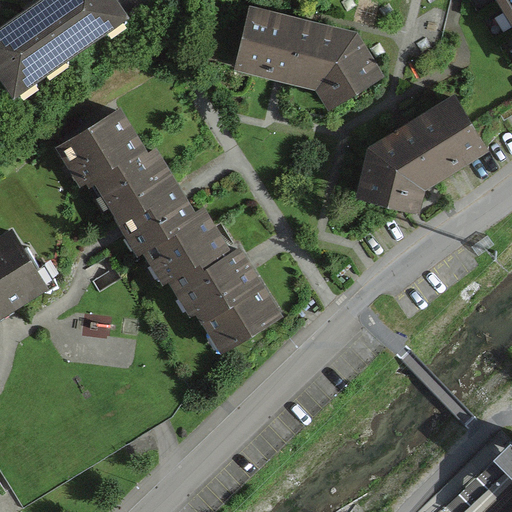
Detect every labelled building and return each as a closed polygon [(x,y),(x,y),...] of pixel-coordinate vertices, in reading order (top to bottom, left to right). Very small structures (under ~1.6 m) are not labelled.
[(137,9),(130,0),(33,0),(0,23),(0,58),(22,90),(137,9)] [(511,0),(493,0),(511,31),(511,0)] [(381,84),(355,43),(254,17),(240,72),(321,93),(334,113),(381,84)] [(481,153),(448,99),(379,142),(367,192),(426,203),(431,186),(481,153)] [(159,142),(150,148),(122,104),(60,144),(86,183),(94,178),(139,246),(201,206),(159,142)] [(188,311),(197,305),(227,351),(289,312),(245,243),(238,247),(210,204),(145,245),(188,311)] [(0,323),(47,296),(11,236),(0,242),(0,323)]
